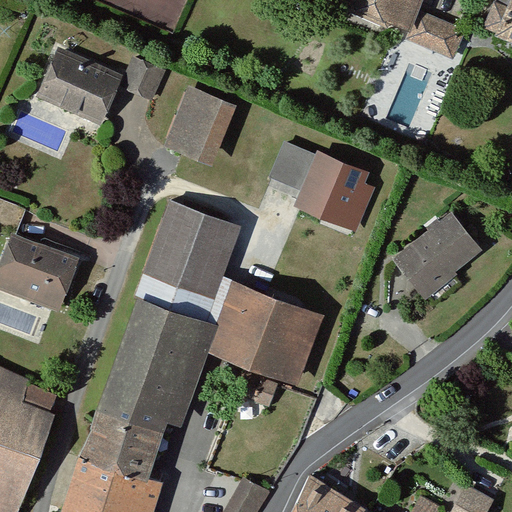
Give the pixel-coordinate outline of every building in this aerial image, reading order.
[(427,0),(343,0),(341,6),(414,34),(427,0)] [(511,0),(507,0),(493,36),(511,42),(511,0)] [(124,75),(53,49),(33,103),(104,130),(124,75)] [(159,94),(167,62),(135,53),(126,84),(159,94)] [(183,88),(159,146),(224,173),(248,115),(183,88)] [(372,171),(319,149),(296,205),(357,230),(376,185),(368,181),(372,171)] [(243,230),(171,200),(58,511),(153,511),(164,480),(147,475),(165,417),(182,422),(204,354),(228,279),(243,230)] [(486,253),(452,208),(387,256),(421,301),(486,253)] [(82,253),(9,230),(0,259),(0,293),(63,313),(82,253)] [(324,314),(228,279),(204,354),(297,388),(324,314)] [(16,511),(65,387),(0,362),(0,511),(16,511)] [(409,511),(381,511),(311,471),(287,511),(438,511),(441,506),(420,493),(409,511)] [(245,472),(224,511),(257,511),(271,485),(245,472)] [(465,479),(451,511),(488,511),(496,491),(465,479)]
